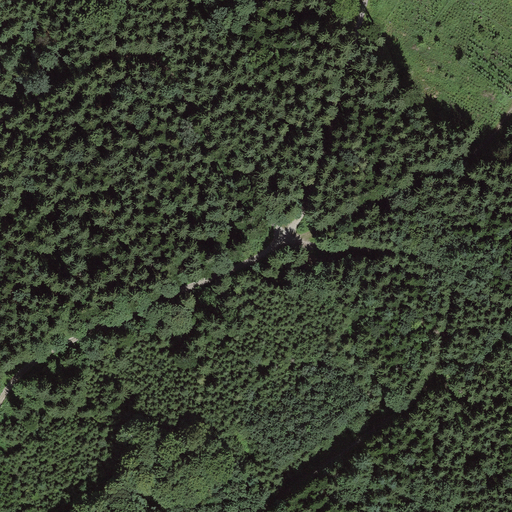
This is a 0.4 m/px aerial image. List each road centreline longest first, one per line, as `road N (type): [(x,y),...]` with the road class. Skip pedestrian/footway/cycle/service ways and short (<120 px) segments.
road 1 (track): [(0,401),(20,375),(57,350),(287,244),(422,259),(455,289),(442,375),(409,413),(269,511)]
road 2 (track): [(111,0),(213,114),(287,244)]
road 3 (track): [(511,114),(484,151),(432,182),(287,244)]
road 4 (track): [(371,0),(287,244)]
road 5 (track): [(175,71),(102,84),(43,126),(0,136)]
